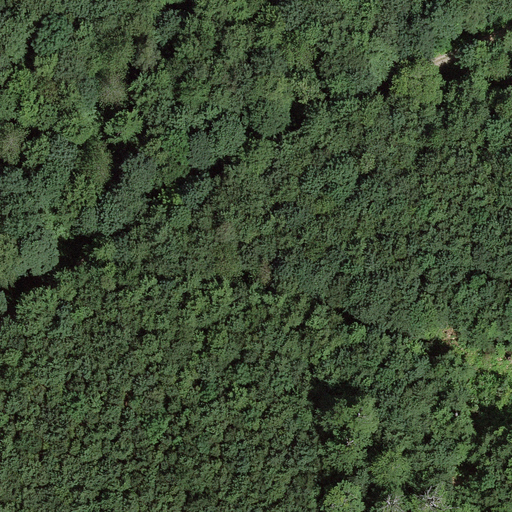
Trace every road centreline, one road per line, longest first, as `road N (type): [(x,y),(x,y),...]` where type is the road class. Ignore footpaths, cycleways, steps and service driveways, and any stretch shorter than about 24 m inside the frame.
road 1 (track): [(511,26),(197,184),(0,328)]
road 2 (track): [(78,273),(323,317),(511,369)]
